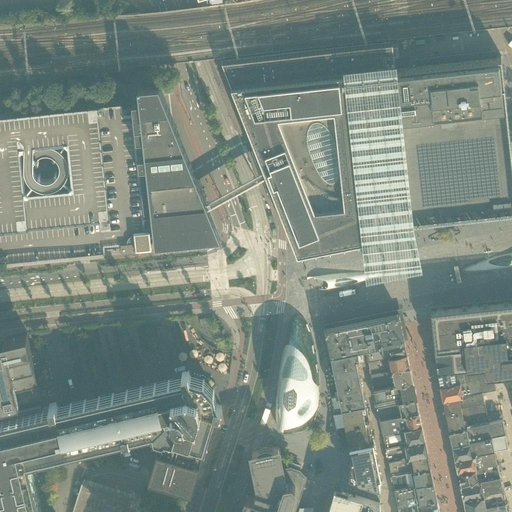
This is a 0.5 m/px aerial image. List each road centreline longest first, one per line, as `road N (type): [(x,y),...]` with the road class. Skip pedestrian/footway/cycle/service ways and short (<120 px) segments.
road 1 (tertiary): [(0,317),(229,291),(247,295),(259,318)]
road 2 (tertiary): [(242,222),(217,258),(0,283)]
road 3 (tertiary): [(158,0),(242,222)]
road 4 (tertiary): [(259,318),(208,511)]
